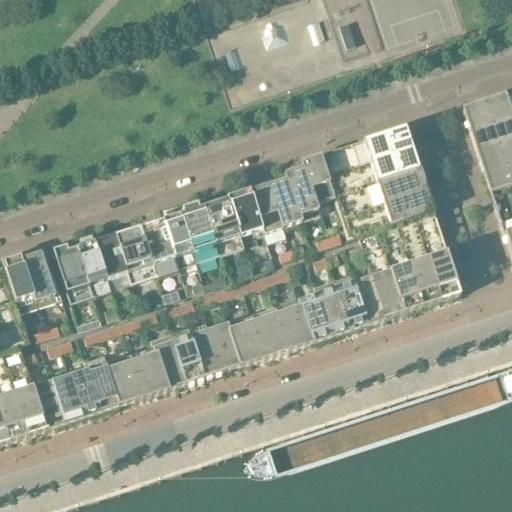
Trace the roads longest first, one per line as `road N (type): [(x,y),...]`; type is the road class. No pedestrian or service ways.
road 1 (residential): [(511,321),(0,492)]
road 2 (residential): [(0,229),(511,63)]
